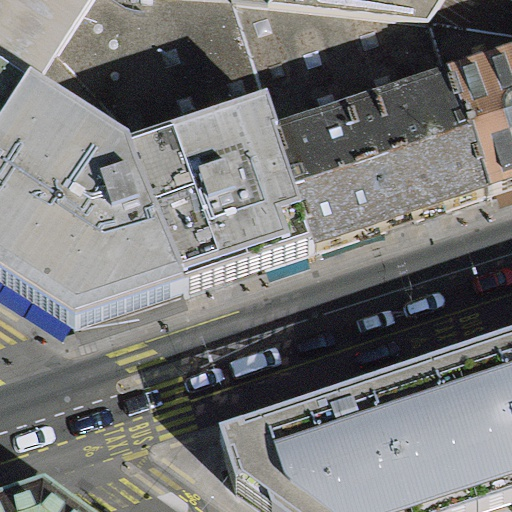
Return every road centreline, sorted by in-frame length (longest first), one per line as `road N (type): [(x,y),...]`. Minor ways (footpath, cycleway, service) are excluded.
road 1 (secondary): [(511,278),(62,424)]
road 2 (residential): [(62,424),(162,511)]
